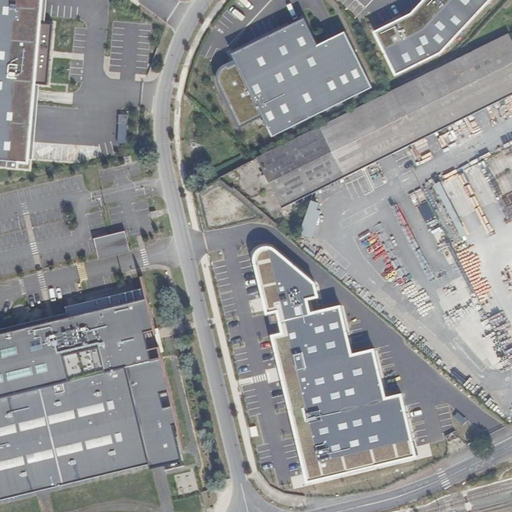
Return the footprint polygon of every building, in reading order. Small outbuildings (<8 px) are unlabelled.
[(0,0),(0,160),(26,163),(33,85),(44,86),(49,26),(38,25),(40,0),(0,0)] [(433,59),(487,0),(422,0),(403,20),(377,33),(398,77),(433,59)] [(263,116),(273,135),(371,87),(344,32),(316,46),(303,20),(233,54),(236,60),(220,68),(217,73),(218,79),(222,81),(243,125),(263,116)] [(511,33),(511,31),(261,155),(286,205),(511,95),(511,33)] [(320,209),(322,203),(313,200),(303,234),(315,238),(324,211),(320,209)] [(101,258),(132,250),(127,230),(96,238),(101,258)] [(270,336),(304,484),(416,458),(401,394),(385,398),(374,351),(351,356),(340,306),(310,313),(307,300),(316,297),(313,283),(271,249),(261,248),(256,253),(253,260),(266,314),(275,312),(280,333),(270,336)] [(155,331),(145,290),(67,309),(69,316),(70,320),(0,336),(0,501),(151,465),(152,468),(182,461),(173,425),(177,424),(162,360),(152,362),(145,333),(155,331)] [(0,336),(70,320),(69,316),(0,332),(0,336)] [(458,439),(455,432),(446,436),(449,443),(458,439)]
